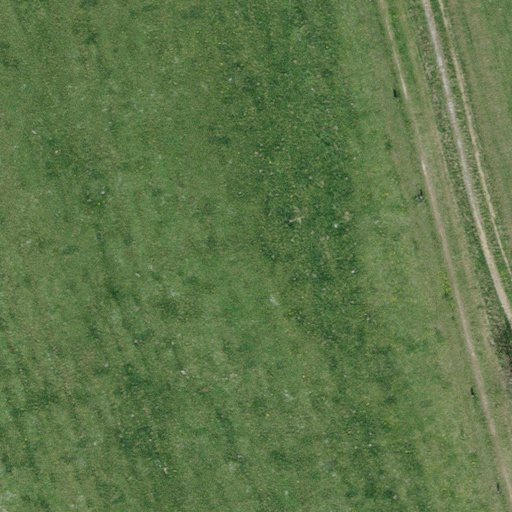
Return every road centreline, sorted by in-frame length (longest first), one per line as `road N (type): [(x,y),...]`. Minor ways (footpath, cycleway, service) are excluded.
road 1 (track): [(511,476),(392,0)]
road 2 (track): [(432,0),(511,301)]
